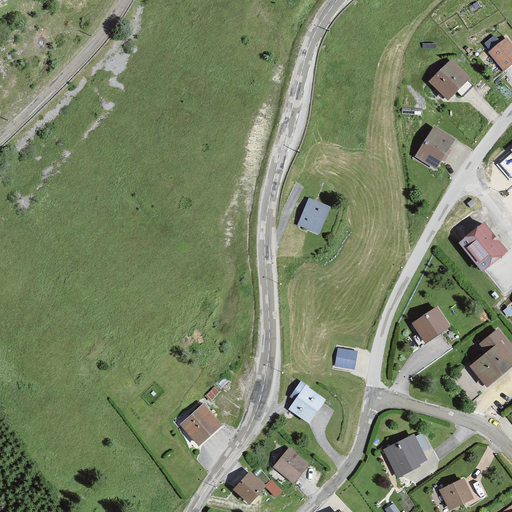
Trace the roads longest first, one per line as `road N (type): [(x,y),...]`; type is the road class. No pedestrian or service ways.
road 1 (residential): [(194,511),(253,426),(264,395),(275,181),(313,37),(337,0)]
road 2 (track): [(407,281),(415,233),(399,136),(403,59),(446,0)]
road 3 (residential): [(374,397),(390,311),(468,174)]
road 4 (residential): [(0,139),(69,73),(127,0)]
road 5 (residential): [(374,397),(470,420),(511,448)]
road 6 (residential): [(309,511),(356,461),(374,397)]
